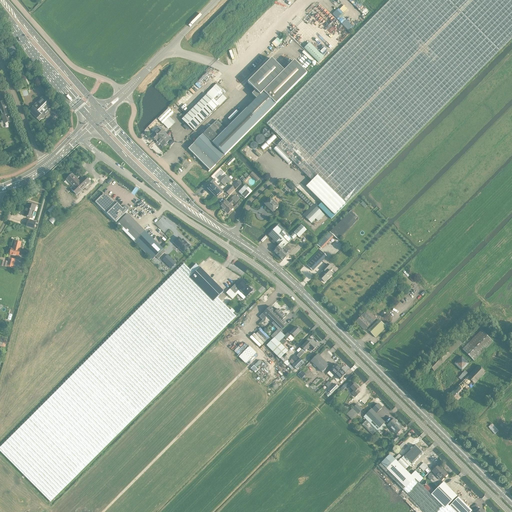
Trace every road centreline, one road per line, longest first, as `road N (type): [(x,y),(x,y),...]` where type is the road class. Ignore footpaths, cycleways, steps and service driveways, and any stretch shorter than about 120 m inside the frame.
road 1 (unclassified): [(509,511),(291,294),(79,137)]
road 2 (primary): [(213,224),(289,280),(511,502)]
road 3 (residential): [(123,93),(133,105),(134,137),(217,218)]
road 4 (primary): [(94,124),(177,204),(213,224)]
road 5 (unknown): [(172,44),(238,60),(300,0)]
road 6 (primary): [(213,224),(104,115)]
road 7 (unclassified): [(123,93),(70,65),(14,0)]
road 8 (primary): [(0,6),(88,117)]
road 9 (primary): [(97,107),(5,0)]
road 10 (unclassified): [(123,93),(216,0)]
